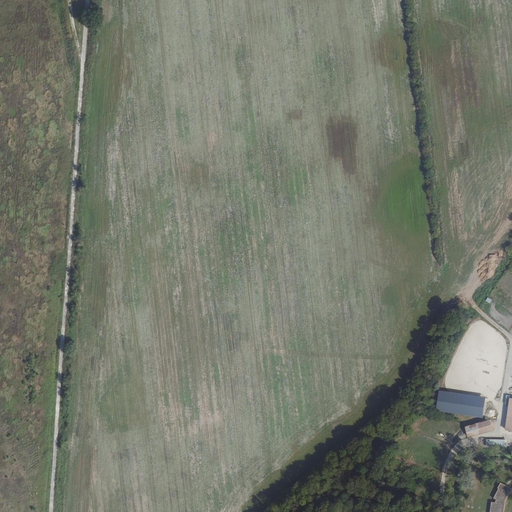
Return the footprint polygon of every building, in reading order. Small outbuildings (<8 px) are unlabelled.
[(434,409),(480,416),(483,395),(437,389),(434,409)] [(511,397),(507,397),(502,427),(511,428),(511,397)] [(491,419),(466,426),(469,437),(494,430),(491,419)] [(506,448),(506,439),(485,439),(485,448),(506,448)] [(509,490),(496,484),(493,490),(494,490),(489,500),(492,501),(491,504),(487,504),(486,511),(499,511),(501,503),(505,496),(506,496),(509,490)]
